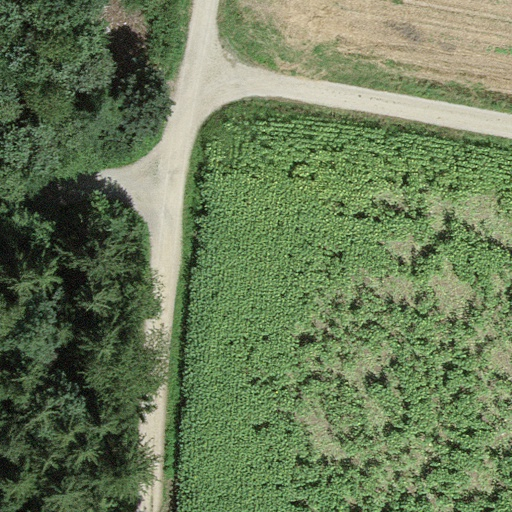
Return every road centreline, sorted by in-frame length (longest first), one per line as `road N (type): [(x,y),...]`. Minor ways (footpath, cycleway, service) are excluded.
road 1 (track): [(154,511),(166,176),(205,0)]
road 2 (track): [(191,69),(511,121)]
road 3 (track): [(166,176),(101,173),(0,200)]
